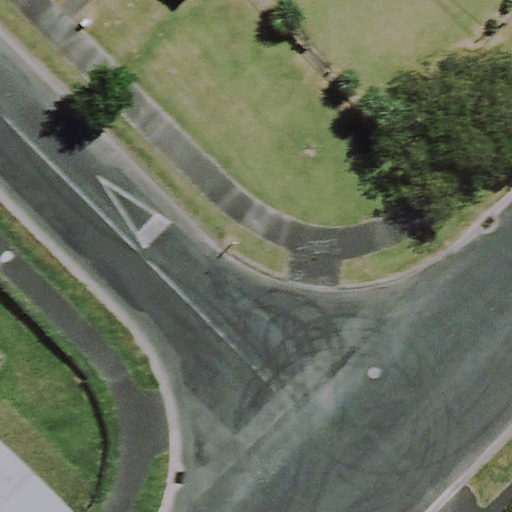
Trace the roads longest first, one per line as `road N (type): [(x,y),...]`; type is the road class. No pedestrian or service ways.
road 1 (residential): [(354,467),(0,108)]
road 2 (residential): [(354,467),(511,310)]
